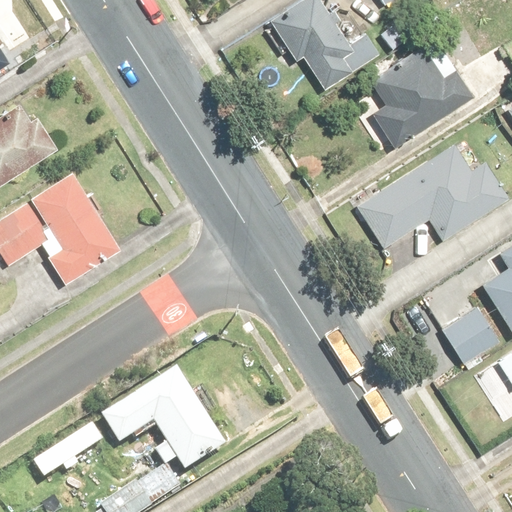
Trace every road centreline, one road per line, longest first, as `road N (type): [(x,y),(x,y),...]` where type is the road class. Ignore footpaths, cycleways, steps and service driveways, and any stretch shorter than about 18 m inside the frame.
road 1 (tertiary): [(260,247),(431,511)]
road 2 (residential): [(0,417),(260,247)]
road 3 (tertiary): [(102,0),(260,247)]
